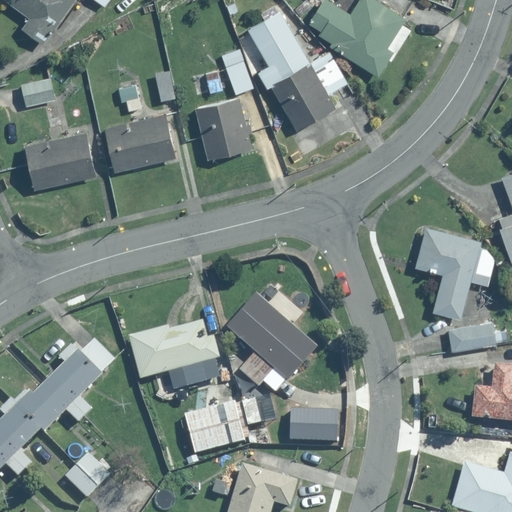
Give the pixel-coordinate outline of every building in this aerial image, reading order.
[(7,0),(28,14),(21,25),(44,41),(71,0),(7,0)] [(378,0),(360,0),(353,11),(337,0),(323,0),(308,23),(321,31),(318,36),(378,77),(414,24),(378,0)] [(311,59),(281,7),(247,27),(269,64),(257,71),(267,87),(269,85),(293,127),(354,92),(329,49),(311,59)] [(244,56),(235,59),(237,64),(228,67),(236,93),(244,90),(246,99),(248,103),(256,100),(252,87),(254,86),(244,56)] [(172,70),(156,72),(160,98),(176,96),(172,70)] [(221,70),(194,77),(198,93),(225,87),(221,70)] [(51,76),(22,81),(26,104),(55,99),(51,76)] [(118,100),(119,111),(142,108),(139,81),(120,84),(122,99),(118,100)] [(240,96),(195,105),(207,159),(252,150),(240,96)] [(65,101),(44,106),(50,130),(71,124),(65,101)] [(178,156),(168,112),(107,126),(117,170),(178,156)] [(97,173),(87,130),(27,143),(36,186),(97,173)] [(511,169),(502,173),(511,201),(511,212),(499,217),(511,256),(511,169)] [(500,246),(424,225),(412,266),(440,274),(431,309),(461,317),(471,281),(489,286),(500,246)] [(287,382),(318,349),(291,323),(294,319),(283,309),(279,312),(257,292),(226,325),(255,353),(241,368),(259,385),(274,370),(287,382)] [(495,319),(447,327),(451,351),(499,343),(495,319)] [(169,326),(131,335),(140,376),(221,358),(215,333),(196,337),(193,324),(170,329),(169,326)] [(24,388),(15,397),(12,395),(0,407),(0,409),(5,415),(0,420),(0,467),(5,463),(17,475),(31,461),(20,451),(63,408),(78,423),(91,410),(80,398),(119,360),(97,338),(79,356),(73,350),(29,393),(24,388)] [(473,383),(470,417),(511,420),(511,362),(493,361),(491,384),(473,383)] [(293,428),(266,424),(264,439),(291,443),(293,428)] [(186,440),(166,443),(168,460),(189,457),(186,440)] [(511,511),(511,448),(511,452),(505,471),(464,459),(450,511),(454,511),(474,511),(475,511),(477,511),(511,511)] [(88,453),(65,477),(85,497),(109,474),(88,453)] [(299,479),(238,463),(225,511),(270,511),(273,503),(291,508),(299,479)]
